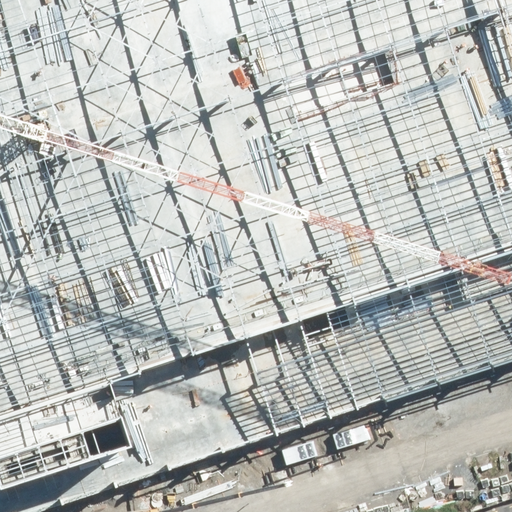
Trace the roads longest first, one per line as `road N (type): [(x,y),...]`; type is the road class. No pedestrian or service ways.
road 1 (unclassified): [(511,159),(0,321)]
road 2 (tertiary): [(511,57),(0,217)]
